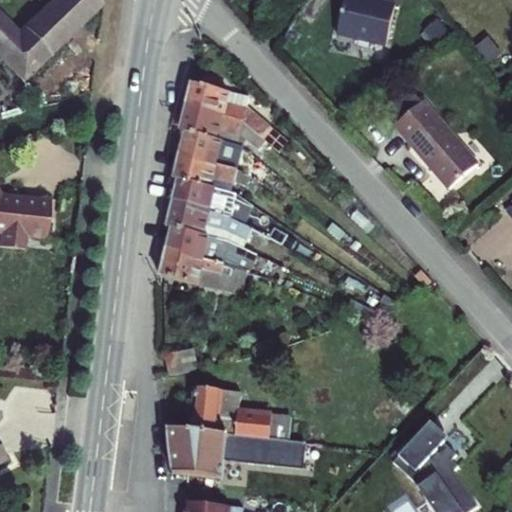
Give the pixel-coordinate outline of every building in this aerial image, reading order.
[(0,0),(0,48),(18,68),(100,0),(60,0),(21,33),(0,11),(0,0)] [(399,0),(347,0),(341,30),(392,41),(399,0)] [(196,77),(190,102),(246,114),(249,100),(252,88),(196,77)] [(428,95),(398,119),(452,183),(481,159),(428,95)] [(270,120),(249,100),(246,114),(262,129),(270,120)] [(183,126),(189,128),(219,135),(222,124),(243,128),(246,114),(190,102),(183,126)] [(285,134),(270,120),(262,129),(277,143),(285,134)] [(219,135),(225,136),(240,139),(243,128),(222,124),(219,135)] [(219,135),(189,128),(184,151),(240,164),(243,151),(223,147),(225,136),(219,135)] [(240,139),(225,136),(223,147),(243,151),(246,141),(240,139)] [(240,164),(184,151),(179,173),(182,174),(215,182),(217,171),(238,175),(240,164)] [(182,174),(176,198),(235,211),(240,188),(235,187),(215,182),(182,174)] [(0,182),(0,230),(6,231),(4,243),(30,246),(31,234),(51,236),(55,196),(7,191),(0,182)] [(171,220),(176,221),(210,228),(230,233),(235,211),(176,198),(171,220)] [(210,228),(176,221),(171,246),(230,258),(236,234),(230,233),(210,228)] [(254,267),(261,246),(236,234),(230,258),(252,266),(254,267)] [(171,246),(166,268),(234,283),(236,272),(228,271),(230,258),(171,246)] [(234,283),(247,286),(249,276),(252,266),(230,258),(228,271),(236,272),(234,283)] [(260,279),(262,269),(254,267),(252,266),(249,276),(260,279)] [(170,347),(175,367),(202,360),(197,340),(170,347)] [(199,405),(198,421),(274,427),(276,404),(244,402),(246,380),(200,376),(200,390),(194,389),(193,405),(199,405)] [(308,430),(310,407),(276,404),(274,427),(285,428),(308,430)] [(437,415),(398,454),(417,473),(442,511),(445,511),(462,502),(467,510),(482,500),(459,464),(463,460),(456,453),(462,448),(449,436),(453,432),(437,415)] [(176,464),(191,466),(227,469),(228,451),(306,458),(308,430),(285,428),(274,427),(198,421),(172,419),(176,464)] [(0,462),(12,456),(0,433),(0,462)] [(234,498),(188,494),(186,511),(256,511),(249,509),(250,499),(234,498)]
